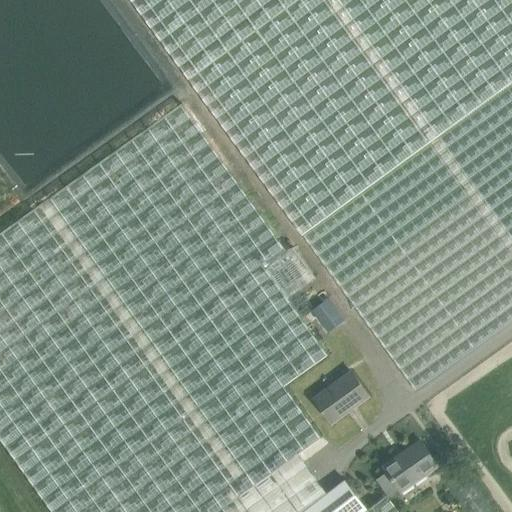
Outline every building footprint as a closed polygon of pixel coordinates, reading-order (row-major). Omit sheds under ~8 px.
[(511,0),(132,0),(417,391),(511,323),(511,0)] [(185,108),(0,236),(0,435),(55,511),(399,511),(387,495),(368,509),(364,511),(304,511),(322,498),(328,494),(299,453),(322,437),(285,385),(328,354),(287,297),(265,266),(287,251),(185,108)] [(287,251),(265,266),(287,297),(315,277),(293,246),(287,251)] [(323,323),(329,332),(345,321),(339,312),(329,299),(314,310),(323,323)] [(333,424),(370,397),(353,372),(315,399),(333,424)] [(384,467),(388,473),(378,479),(390,496),(400,490),(402,493),(440,467),(422,440),(384,467)] [(322,498),(304,511),(364,511),(368,509),(346,480),(328,494),(322,498)]
